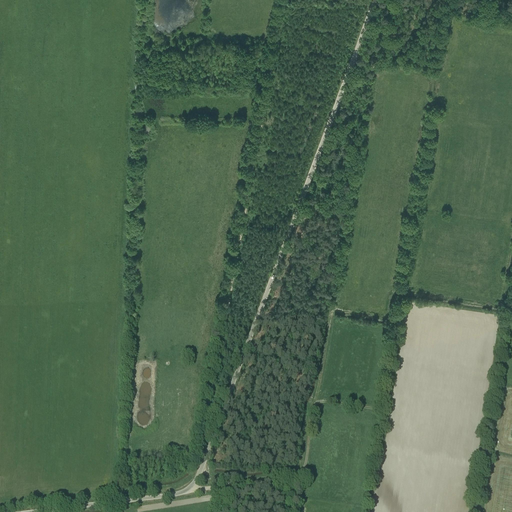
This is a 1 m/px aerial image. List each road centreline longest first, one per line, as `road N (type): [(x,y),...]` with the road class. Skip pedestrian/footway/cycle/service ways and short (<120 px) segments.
road 1 (unclassified): [(37,511),(170,495),(197,478),(375,0)]
road 2 (track): [(511,254),(501,305),(394,291),(386,318),(330,312),(316,404)]
road 3 (track): [(229,488),(295,477),(316,404)]
